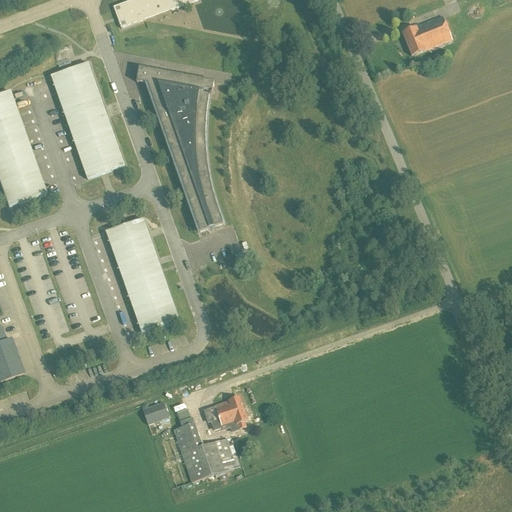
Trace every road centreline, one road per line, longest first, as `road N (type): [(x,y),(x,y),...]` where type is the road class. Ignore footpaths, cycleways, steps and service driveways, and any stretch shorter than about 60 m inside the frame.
road 1 (unclassified): [(511,431),(331,0)]
road 2 (unknown): [(48,222),(84,324),(94,330),(113,323)]
